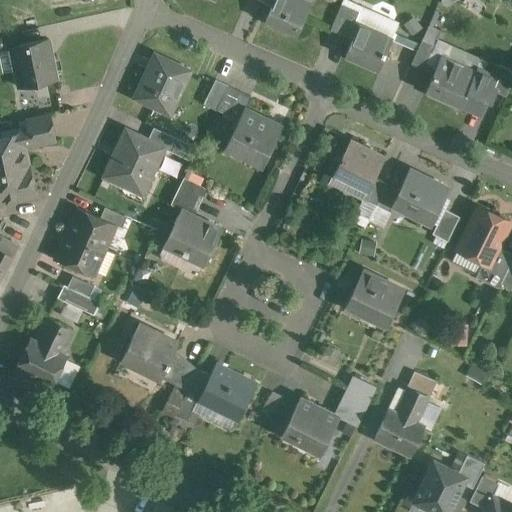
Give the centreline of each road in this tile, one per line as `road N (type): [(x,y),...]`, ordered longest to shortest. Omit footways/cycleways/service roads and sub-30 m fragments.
road 1 (residential): [(150,13),(0,326)]
road 2 (residential): [(229,511),(0,398)]
road 3 (residential): [(255,250),(221,327),(289,360),(324,280)]
road 4 (residential): [(325,93),(511,174)]
road 5 (residential): [(150,13),(325,93)]
road 6 (residential): [(325,93),(255,250)]
